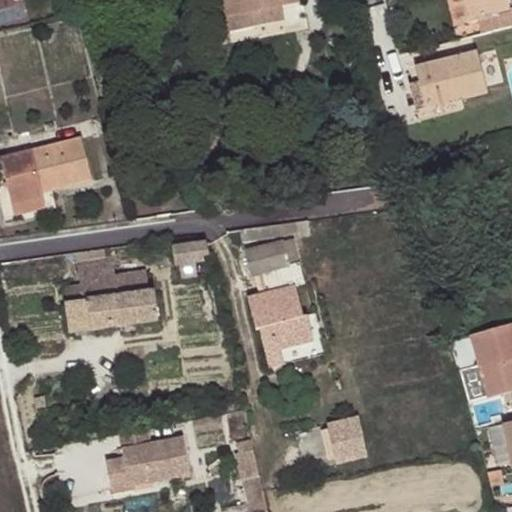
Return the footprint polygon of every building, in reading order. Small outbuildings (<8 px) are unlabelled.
[(220,0),(227,33),(257,26),(254,11),(280,6),(299,2),(298,0),(220,0)] [(461,24),(454,0),(441,0),(448,28),(461,24)] [(454,0),(461,24),(482,19),(495,16),(509,12),(506,0),(454,0)] [(282,21),(280,6),(254,11),(257,26),(282,21)] [(496,25),(495,16),(482,19),(484,28),(496,25)] [(477,51),(413,67),(417,82),(407,85),(417,121),(464,108),(461,99),(488,93),(477,51)] [(0,156),(0,164),(10,205),(42,198),(40,193),(39,187),(47,185),(49,191),(92,181),(81,136),(0,156)] [(42,198),(10,205),(13,216),(45,208),(42,198)] [(307,221),(240,230),(241,241),(295,234),(296,238),(310,236),(307,221)] [(168,233),(148,236),(149,249),(170,247),(168,233)] [(209,256),(206,240),(197,237),(171,239),(174,265),(178,264),(180,279),(196,277),(194,263),(203,262),(202,256),(209,256)] [(293,238),(244,251),(250,275),(258,273),(263,293),(246,296),(255,329),(258,328),(269,369),(284,365),(279,349),(313,341),(305,315),(302,316),(294,286),(304,284),(293,238)] [(83,265),(88,299),(148,292),(145,271),(116,276),(114,261),(83,265)] [(88,299),(63,302),(67,333),(158,322),(154,291),(148,292),(88,299)] [(511,322),(470,335),(480,373),(488,398),(511,391),(511,322)] [(472,374),(479,401),(488,398),(480,373),(472,374)] [(44,396),(33,397),(35,409),(46,407),(44,396)] [(336,465),(367,457),(357,419),(326,426),(336,465)] [(511,421),(503,424),(511,469),(511,421)] [(120,434),(122,449),(151,445),(148,429),(120,434)] [(129,488),(191,476),(184,439),(151,445),(122,449),(124,459),(107,462),(110,483),(128,480),(129,488)] [(253,450),(251,440),(235,444),(238,453),(253,450)] [(267,511),(253,450),(238,453),(234,454),(239,477),(240,481),(242,480),(249,511),(267,511)] [(239,477),(165,493),(167,504),(244,488),(242,480),(240,481),(239,477)] [(111,490),(129,488),(128,480),(110,483),(111,490)]
